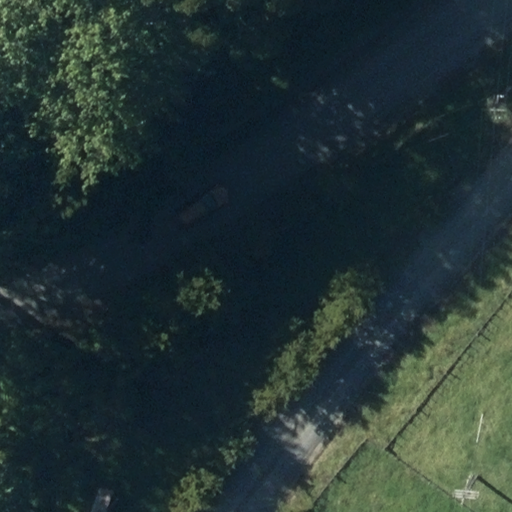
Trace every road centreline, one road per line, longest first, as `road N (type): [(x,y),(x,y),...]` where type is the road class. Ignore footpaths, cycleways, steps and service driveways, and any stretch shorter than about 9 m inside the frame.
road 1 (unclassified): [(0,268),(148,195),(449,0)]
road 2 (unclassified): [(248,511),(385,276),(511,117)]
